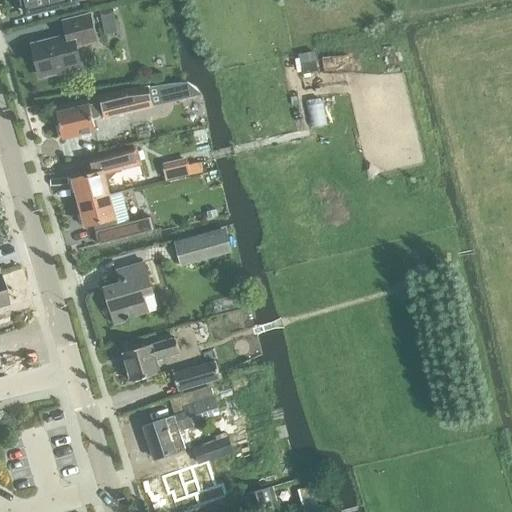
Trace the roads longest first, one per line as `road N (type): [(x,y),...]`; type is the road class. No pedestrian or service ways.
road 1 (tertiary): [(67,372),(0,127)]
road 2 (tertiary): [(108,511),(67,372)]
